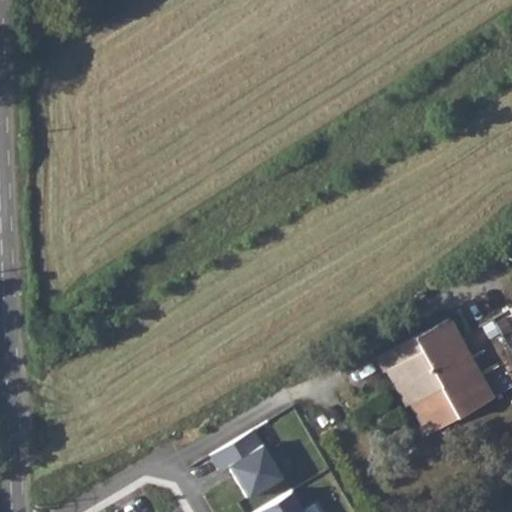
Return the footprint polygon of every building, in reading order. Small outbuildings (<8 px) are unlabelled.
[(397,363),(386,369),(406,403),(409,402),(438,386),(455,416),(474,406),(471,399),(488,390),(446,317),(389,349),(397,363)] [(389,349),(378,355),(386,369),(397,363),(389,349)] [(438,386),(409,402),(422,425),(427,433),(455,416),(438,386)] [(488,390),(471,399),(474,406),(491,396),(488,390)] [(268,415),(215,451),(248,500),(301,464),(268,415)] [(256,507),(258,511),(306,511),(296,489),(256,507)]
